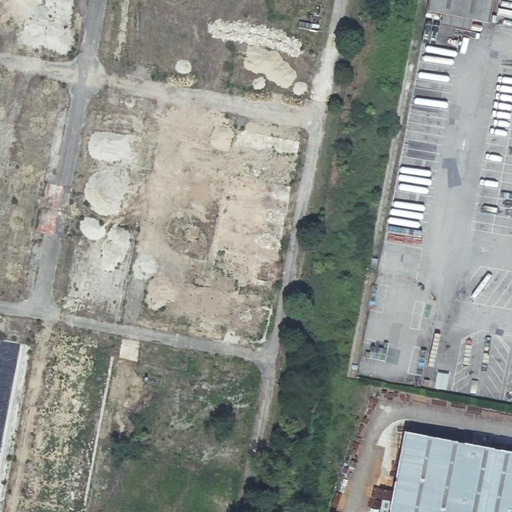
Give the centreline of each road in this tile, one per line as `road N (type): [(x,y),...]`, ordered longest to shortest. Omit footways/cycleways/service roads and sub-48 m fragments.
road 1 (unknown): [(511,430),(385,415),(346,511)]
road 2 (unknown): [(451,251),(442,219),(458,98),(483,60),(511,56)]
road 3 (unknown): [(451,251),(449,288),(461,324),(511,335)]
